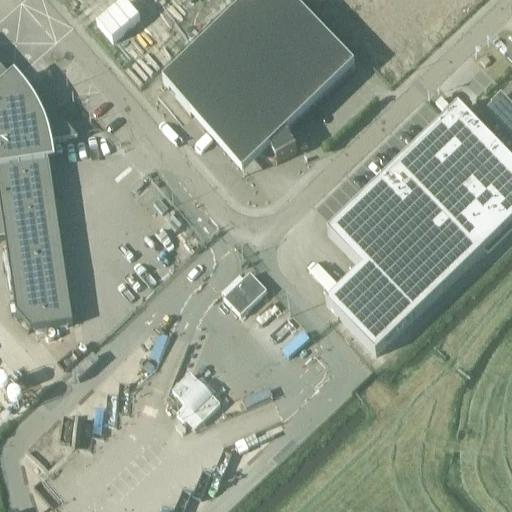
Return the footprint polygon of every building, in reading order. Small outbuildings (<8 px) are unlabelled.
[(207,103),(262,160),(266,164),(267,165),(268,166),(270,166),(271,167),(274,167),(276,166),(277,165),(297,155),(287,136),(355,71),(287,0),(253,0),(163,87),(191,118),(207,103)] [(480,63),(485,69),(491,63),(486,58),(480,63)] [(22,96),(0,70),(0,242),(7,240),(17,316),(31,332),(73,327),(50,166),(46,146),(78,141),(54,113),(51,116),(42,106),(37,110),(36,110),(36,109),(35,109),(34,109),(33,109),(32,109),(22,96)] [(484,114),(484,125),(485,126),(479,132),(459,110),(328,236),(362,272),(326,307),(376,359),(511,227),(511,108),(501,97),(484,114)] [(250,279),(225,303),(240,319),(265,296),(250,279)] [(240,319),(284,369),(311,345),(268,293),(265,296),(240,319)] [(191,377),(173,394),(204,427),(222,410),(191,377)]
